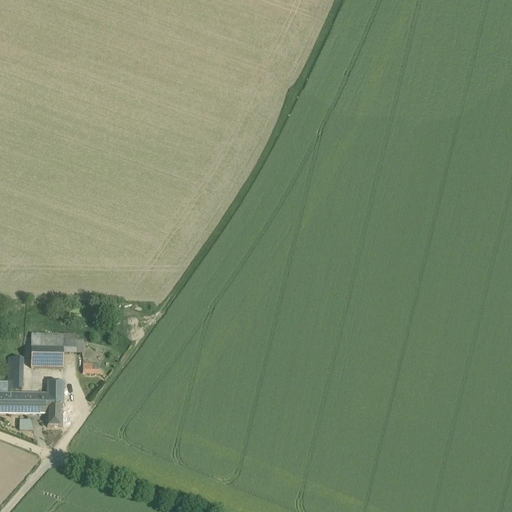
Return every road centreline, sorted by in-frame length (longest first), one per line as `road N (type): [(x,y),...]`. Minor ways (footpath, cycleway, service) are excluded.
road 1 (track): [(340,0),(268,153),(168,304)]
road 2 (track): [(54,456),(168,304)]
road 3 (track): [(194,511),(54,456)]
